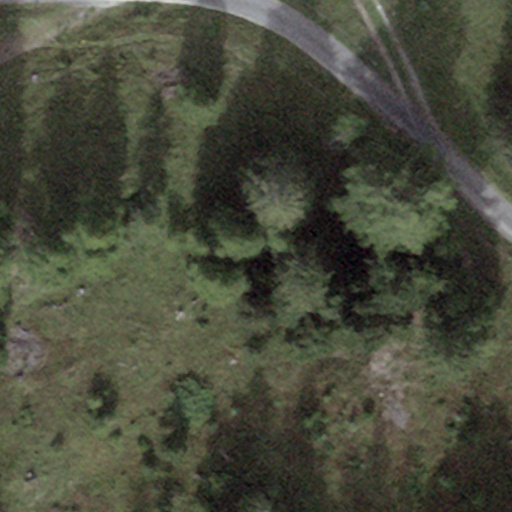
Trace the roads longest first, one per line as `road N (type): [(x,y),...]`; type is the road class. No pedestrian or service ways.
road 1 (track): [(511,219),(455,173),(343,58),(225,0)]
road 2 (track): [(455,173),(368,0)]
